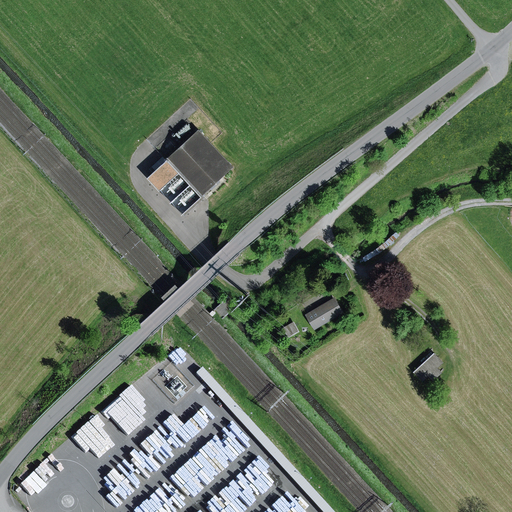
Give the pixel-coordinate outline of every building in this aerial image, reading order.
[(198,132),(150,175),(162,188),(176,175),(199,199),(232,169),(198,132)] [(334,299),(306,315),(315,330),(342,314),(334,299)] [(293,322),(282,328),(288,339),(299,333),(293,322)] [(443,364),(433,354),(413,373),(423,383),(430,377),(435,382),(442,375),(437,370),(443,364)] [(112,425),(123,438),(175,395),(154,368),(86,424),(97,437),(112,425)] [(36,493),(58,472),(53,466),(58,461),(51,453),(23,480),(36,493)]
